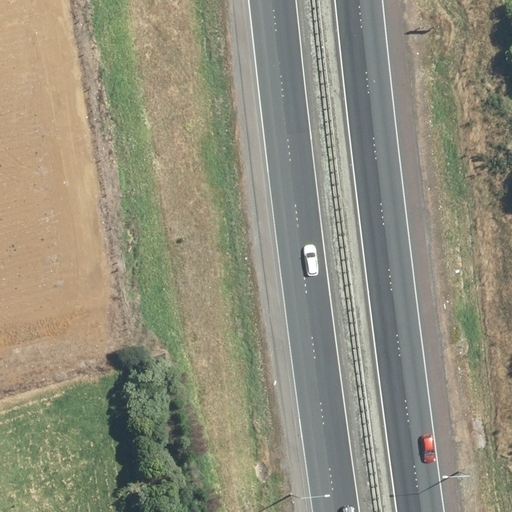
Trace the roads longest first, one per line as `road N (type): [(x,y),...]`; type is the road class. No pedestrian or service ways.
road 1 (motorway): [(336,511),(274,0)]
road 2 (motorway): [(359,0),(420,511)]
